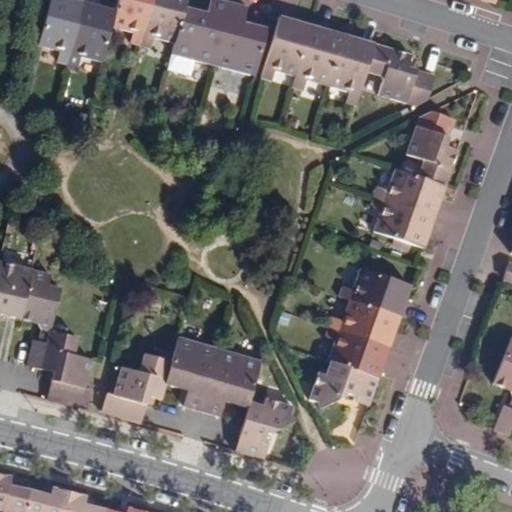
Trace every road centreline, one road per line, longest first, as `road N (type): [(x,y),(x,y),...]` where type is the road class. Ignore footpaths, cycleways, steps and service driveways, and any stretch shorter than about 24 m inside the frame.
road 1 (residential): [(511,125),(400,423)]
road 2 (residential): [(285,511),(0,433)]
road 3 (residential): [(381,0),(511,42)]
road 4 (residential): [(511,472),(400,423)]
